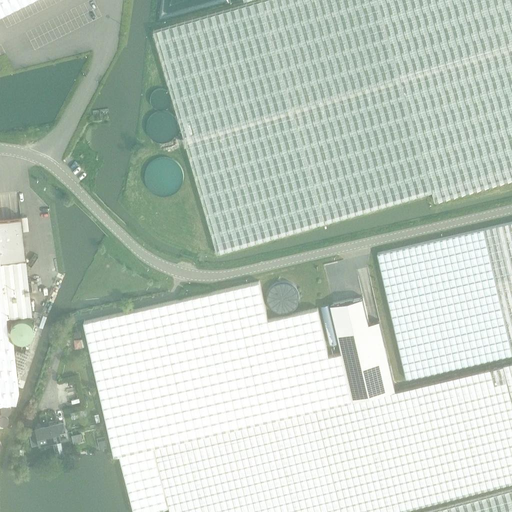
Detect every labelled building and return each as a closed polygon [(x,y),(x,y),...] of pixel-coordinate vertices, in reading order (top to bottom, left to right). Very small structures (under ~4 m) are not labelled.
[(0,0),(0,13),(26,0),(0,0)] [(511,0),(261,0),(154,31),(217,254),(432,193),(434,198),(511,176),(511,0)] [(21,215),(0,217),(0,266),(5,316),(31,313),(25,258),(21,215)] [(511,222),(381,252),(377,253),(400,352),(406,378),(487,359),(509,355),(511,354),(511,222)] [(0,402),(15,401),(18,390),(13,341),(8,337),(5,316),(0,266),(0,402)] [(281,304),(299,295),(290,278),(272,287),(281,304)] [(511,362),(502,365),(441,380),(396,391),(352,400),(341,352),(328,356),(317,308),(267,319),(258,281),(83,321),(114,455),(118,454),(133,511),(146,511),(169,507),(170,511),(393,511),(511,482),(511,362)] [(330,304),(341,352),(352,400),(396,391),(379,321),(369,323),(365,307),(363,297),(330,304)] [(33,329),(33,328),(33,324),(31,322),(30,320),(28,318),(26,317),(22,316),(20,316),(17,317),(15,318),(13,320),(12,322),(10,324),(10,328),(10,332),(11,334),(13,336),(17,339),(21,340),(23,340),(26,339),(28,338),(30,337),(31,335),(32,333),(33,331),(33,329)] [(85,409),(70,413),(71,419),(87,416),(85,409)] [(56,434),(64,432),(61,420),(32,427),(36,445),(57,440),(56,434)] [(80,433),(71,435),(73,443),(82,441),(80,433)] [(106,439),(97,441),(99,449),(108,447),(106,439)] [(60,440),(52,442),(55,454),(63,452),(60,440)] [(511,511),(511,488),(422,511),(511,511)]
